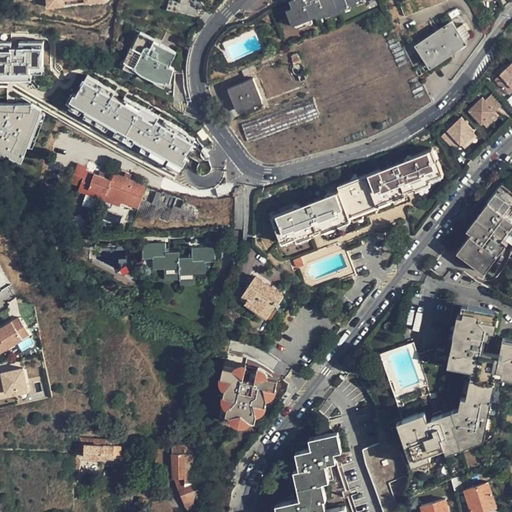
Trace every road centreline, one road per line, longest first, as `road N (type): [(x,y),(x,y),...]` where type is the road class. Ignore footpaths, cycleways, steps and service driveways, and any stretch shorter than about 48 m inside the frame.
road 1 (residential): [(236,0),(198,50),(195,77),(205,112),(242,161),(264,173),(352,152),(413,123),(456,88),(511,13)]
road 2 (residential): [(243,511),(255,471),(283,426),(405,267)]
road 3 (unknown): [(251,169),(216,189),(189,191),(111,153),(86,151)]
road 4 (residential): [(405,267),(469,183),(511,142)]
